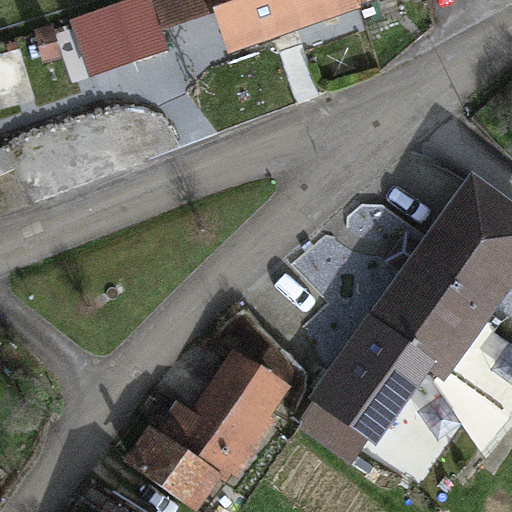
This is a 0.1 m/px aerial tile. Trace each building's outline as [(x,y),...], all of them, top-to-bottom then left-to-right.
[(187,0),(160,0),(147,4),(158,43),(197,32),(187,0)] [(271,0),(207,0),(227,62),(285,44),(271,0)] [(271,0),(285,44),(356,22),(348,0),(271,0)] [(423,0),(348,0),(356,22),(424,1),(423,0)] [(112,53),(76,65),(91,113),(127,101),(112,53)] [(511,218),(463,183),(297,410),(354,451),(422,358),(436,368),(511,264),(511,218)] [(173,406),(154,431),(227,480),(286,392),(237,358),(194,420),(173,406)] [(206,510),(227,480),(154,431),(134,461),(206,510)]
